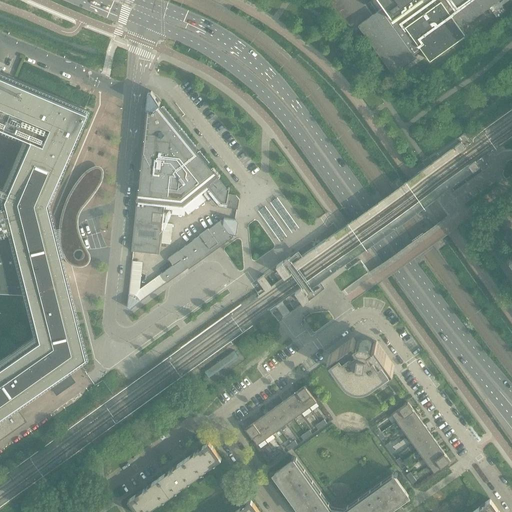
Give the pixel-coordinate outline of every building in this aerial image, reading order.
[(380,56),(393,73),(415,56),(414,54),(421,48),(431,60),(466,35),(460,27),(480,14),(491,5),(492,7),(496,5),(495,3),(498,0),(381,0),(386,6),(358,26),(380,56)] [(0,416),(85,357),(46,203),(86,109),(0,72),(0,288),(21,290),(22,290),(34,337),(0,360),(0,416)] [(148,107),(147,112),(146,112),(143,141),(144,141),(144,147),(143,147),(139,184),(140,184),(139,190),(138,190),(132,251),(133,251),(160,254),(164,213),(167,213),(170,210),(173,210),(174,205),(184,206),(201,192),(212,205),(237,209),(238,209),(240,200),(236,196),(229,194),(230,188),(228,188),(220,177),(221,176),(214,168),(213,169),(209,164),(210,163),(200,151),(199,152),(195,147),(196,146),(164,106),(163,107),(160,104),(161,103),(152,91),(151,92),(149,92),(148,92),(147,107),(148,107)] [(236,222),(236,220),(235,220),(224,218),(224,220),(221,220),(177,252),(169,258),(173,265),(161,274),(167,283),(172,279),(188,268),(189,269),(204,258),(233,237),(234,234),(237,235),(239,223),(236,222)] [(283,261),(277,266),(281,271),(287,267),(291,273),(298,268),(294,263),(290,257),(284,262),(283,261)] [(360,261),(343,273),(343,274),(351,285),(368,273),(368,274),(370,273),(361,261),(360,261)] [(301,298),(304,304),(311,299),(310,298),(317,294),(312,288),(321,282),(323,281),(319,275),(302,288),(306,294),(301,298)] [(127,307),(128,307),(130,308),(130,309),(141,301),(138,297),(135,295),(129,294),(127,307)] [(337,366),(336,367),(337,367),(334,369),(340,377),(342,379),(344,381),(346,382),(348,384),(350,385),(352,386),(355,387),(358,388),(360,388),(362,388),(365,388),(367,387),(370,386),(372,385),(375,384),(377,383),(385,377),(384,375),(384,374),(395,366),(379,345),(375,348),(371,342),(372,342),(371,341),(370,340),(369,340),(368,339),(367,338),(365,338),(363,338),(362,338),(360,338),(359,339),(358,339),(358,340),(353,344),(350,340),(329,355),(337,366)] [(235,351),(205,372),(209,378),(239,357),(235,351)] [(51,385),(56,393),(73,381),(72,380),(68,384),(63,377),(51,385)] [(297,391),(309,407),(317,402),(305,386),(297,391)] [(290,396),(302,413),(309,407),(297,391),(290,396)] [(283,402),(295,418),(302,413),(290,396),(283,402)] [(283,402),(276,407),(287,423),(295,418),(283,402)] [(392,414),(397,421),(414,410),(408,402),(392,414)] [(268,412),(280,428),(287,423),(276,407),(268,412)] [(397,421),(403,428),(419,417),(414,410),(397,421)] [(261,417),(273,434),(280,428),(268,412),(261,417)] [(0,421),(0,437),(24,421),(20,423),(12,413),(0,421)] [(254,423),(265,439),(273,434),(261,417),(254,423)] [(419,417),(403,428),(408,436),(424,424),(419,417)] [(265,439),(254,423),(246,428),(258,445),(265,439)] [(430,431),(424,424),(408,436),(413,443),(430,431)] [(413,443),(419,451),(435,439),(430,431),(413,443)] [(419,451),(424,458),(440,446),(435,439),(419,451)] [(184,461),(196,477),(221,458),(210,442),(184,461)] [(440,446),(424,458),(429,465),(445,454),(440,446)] [(445,454),(429,465),(435,473),(451,461),(445,454)] [(343,511),(331,510),(294,459),(275,473),(302,511),(385,511),(409,495),(395,476),(344,511),(343,511)] [(196,477),(184,461),(159,479),(170,495),(196,477)] [(146,511),(170,495),(159,479),(144,489),(130,500),(129,500),(137,511),(146,511)] [(473,511),(499,511),(490,500),(473,511)] [(235,511),(259,511),(251,501),(235,511)]
